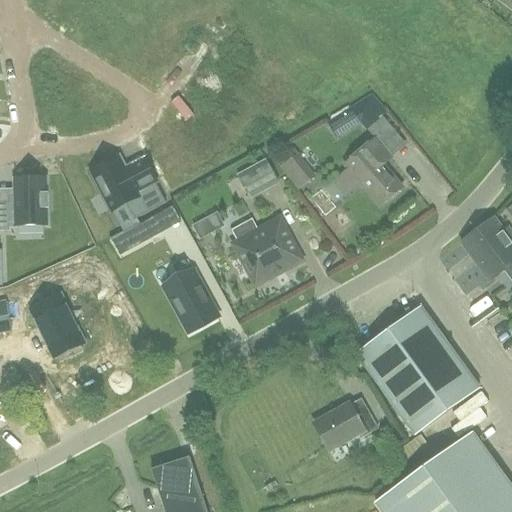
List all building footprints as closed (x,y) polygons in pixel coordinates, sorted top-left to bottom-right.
[(383,116),(368,129),(376,139),(380,144),(396,132),(383,116)] [(392,159),(380,144),(376,139),(343,166),(347,171),(344,173),(356,189),(362,184),(380,207),(402,189),(383,165),(392,159)] [(316,176),(315,176),(299,156),(298,155),(281,168),(298,190),(316,176)] [(117,157),(90,171),(111,213),(126,205),(135,220),(167,203),(154,178),(139,186),(131,172),(126,175),(117,157)] [(236,202),(247,196),(277,179),(265,157),(224,180),(236,202)] [(0,231),(10,232),(10,227),(29,227),(47,226),(46,210),(49,210),(49,194),(46,195),(45,180),(15,180),(16,197),(8,198),(8,204),(0,203),(0,231)] [(252,218),(231,229),(237,241),(233,244),(242,261),(241,264),(245,270),(248,271),(255,285),(274,275),(274,276),(275,275),(282,271),(283,271),(284,271),(283,270),(301,261),(294,247),(294,244),(291,237),(289,237),(279,219),(258,230),(252,218)] [(492,281),(507,269),(511,276),(511,233),(508,233),(507,231),(504,233),(493,219),(463,242),(492,281)] [(173,267),(180,279),(165,288),(190,334),(218,318),(193,273),(192,273),(185,261),(173,267)] [(60,296),(32,309),(40,324),(56,357),(59,356),(62,361),(82,351),(79,346),(83,344),(67,311),(60,296)] [(0,303),(0,333),(14,331),(9,302),(0,303)] [(421,308),(357,355),(416,435),(480,388),(421,308)] [(362,436),(378,427),(361,397),(313,424),(329,451),(360,433),(362,436)] [(511,511),(511,485),(473,432),(373,504),(379,511),(511,511)] [(381,438),(348,447),(354,469),(387,459),(381,438)] [(208,511),(190,456),(181,459),(151,469),(158,490),(165,511),(208,511)]
